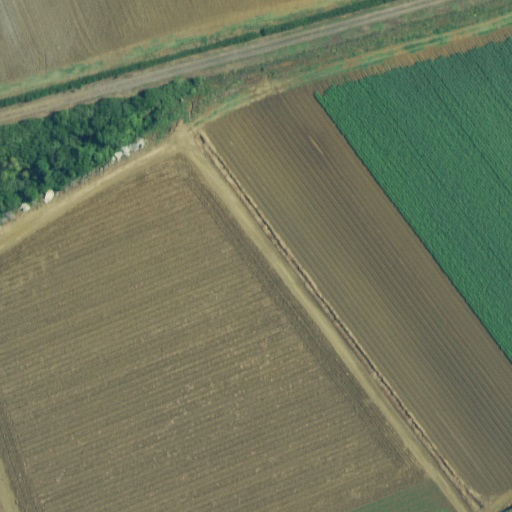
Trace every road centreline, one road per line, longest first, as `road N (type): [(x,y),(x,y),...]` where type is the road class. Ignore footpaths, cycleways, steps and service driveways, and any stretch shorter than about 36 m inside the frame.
road 1 (track): [(480,511),(185,123)]
road 2 (track): [(424,0),(0,115)]
road 3 (track): [(511,11),(285,74),(185,123)]
road 4 (track): [(0,252),(54,206),(185,123)]
